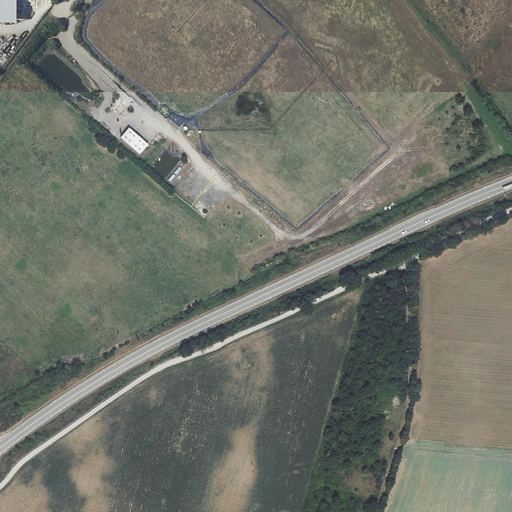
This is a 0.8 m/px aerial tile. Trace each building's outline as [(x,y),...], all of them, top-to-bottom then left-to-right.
[(18,0),(0,0),(0,23),(18,23),(18,0)] [(129,106),(120,98),(110,109),(119,117),(129,106)] [(167,118),(178,128),(184,122),(173,112),(167,118)] [(129,128),(121,138),(141,155),(149,145),(129,128)] [(149,142),(154,146),(162,138),(157,134),(149,142)]
